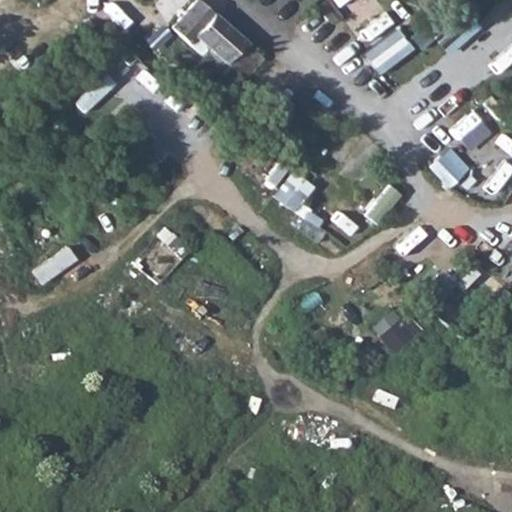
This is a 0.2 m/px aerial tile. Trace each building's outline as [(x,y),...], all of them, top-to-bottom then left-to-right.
[(169,27),(186,43),(193,35),(208,49),(209,49),(241,78),(259,59),(194,0),(169,27)] [(334,23),(360,0),(325,0),(319,5),(334,23)] [(451,53),(478,26),(454,2),(427,29),(451,53)] [(364,52),(379,72),(414,47),(398,26),(364,52)] [(201,57),(208,49),(193,35),(186,43),(201,57)] [(0,89),(23,68),(2,45),(0,47),(0,89)] [(85,113),(119,86),(107,71),(73,98),(85,113)] [(128,140),(158,161),(169,145),(139,125),(128,140)] [(390,184),(365,212),(376,222),(401,194),(390,184)] [(43,282),(78,257),(69,245),(34,270),(43,282)] [(460,282),(441,268),(417,301),(471,340),(509,287),(474,263),(460,282)] [(397,307),(371,328),(393,355),(419,334),(397,307)]
